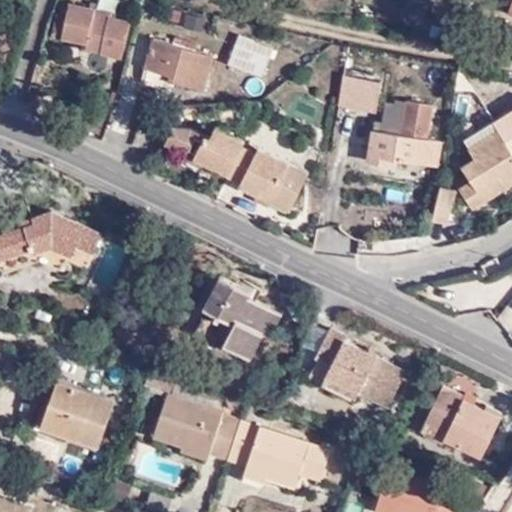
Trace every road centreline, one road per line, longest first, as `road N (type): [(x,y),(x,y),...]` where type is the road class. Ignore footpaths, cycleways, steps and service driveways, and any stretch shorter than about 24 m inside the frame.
road 1 (tertiary): [(0,124),(334,277)]
road 2 (tertiary): [(334,277),(511,365)]
road 3 (residential): [(334,277),(466,255),(511,232)]
road 4 (unknown): [(0,469),(115,511)]
